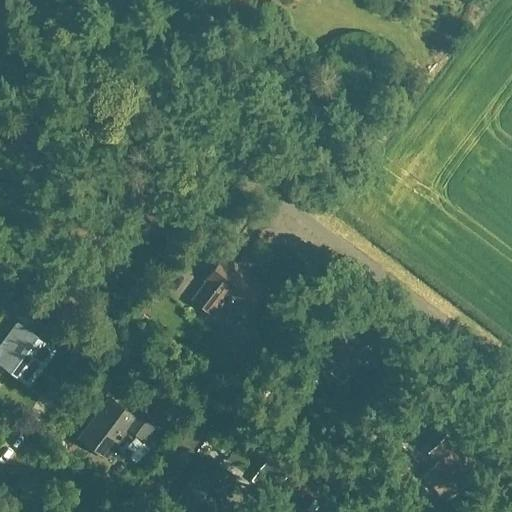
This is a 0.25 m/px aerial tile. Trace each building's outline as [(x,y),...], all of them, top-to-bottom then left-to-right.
[(40,150),(56,163),(43,179),(53,187),(81,154),(62,139),(57,145),(49,139),(50,138),(49,122),(36,112),(20,114),(11,127),(13,143),(25,152),(40,150)] [(163,208),(166,203),(152,193),(150,198),(122,179),(107,201),(131,217),(134,213),(142,219),(154,202),(163,208)] [(210,280),(196,299),(215,314),(229,295),(249,310),(266,288),(225,257),(208,279),(210,280)] [(0,362),(28,386),(57,350),(20,323),(0,349),(0,362)] [(353,373),(371,349),(353,336),(354,334),(345,327),(334,340),(326,334),(312,352),(322,359),(326,353),(353,373)] [(274,393),(291,377),(282,367),(264,383),(274,393)] [(80,440),(105,458),(127,429),(142,441),(156,421),(140,409),(134,417),(110,399),(80,440)] [(453,497),(481,468),(449,436),(433,452),(442,461),(429,473),(453,497)] [(217,505),(237,480),(212,459),(184,493),(205,510),(212,501),(217,505)] [(414,494),(430,475),(423,469),(406,487),(414,494)]
